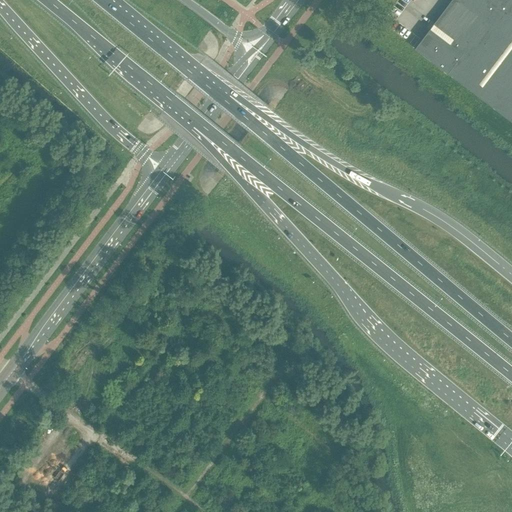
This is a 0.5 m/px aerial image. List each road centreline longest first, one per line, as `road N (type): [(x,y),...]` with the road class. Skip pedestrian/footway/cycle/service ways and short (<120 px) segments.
road 1 (primary): [(196,121),(219,158),(431,381),(511,446)]
road 2 (primary): [(196,121),(511,374)]
road 3 (primary): [(511,339),(222,98)]
road 4 (primary): [(511,274),(437,216),(222,98)]
road 5 (tertiary): [(0,389),(164,166)]
road 6 (track): [(0,362),(202,511)]
road 7 (primary): [(0,3),(101,117),(164,166)]
road 8 (primary): [(46,0),(196,121)]
road 9 (primary): [(222,98),(101,0)]
road 10 (tertiary): [(164,166),(253,52)]
